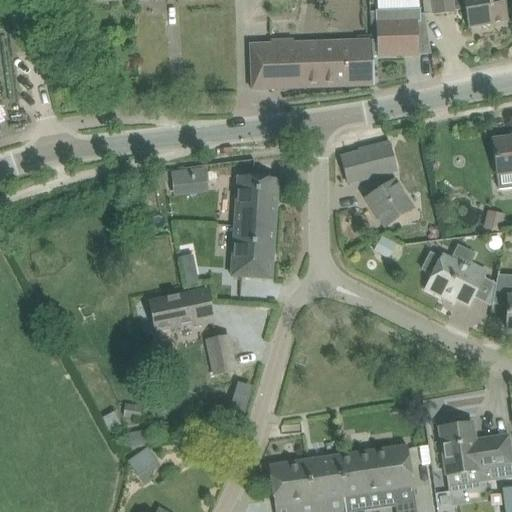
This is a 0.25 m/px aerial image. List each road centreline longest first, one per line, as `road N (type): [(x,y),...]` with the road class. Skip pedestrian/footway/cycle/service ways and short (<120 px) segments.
road 1 (secondary): [(52,154),(314,117)]
road 2 (unclassified): [(222,511),(241,475),(288,310),(322,279)]
road 3 (residential): [(511,362),(479,355),(322,279)]
road 4 (secondary): [(314,117),(511,81)]
road 5 (residential): [(322,279),(314,117)]
road 6 (unclassified): [(52,154),(32,0)]
